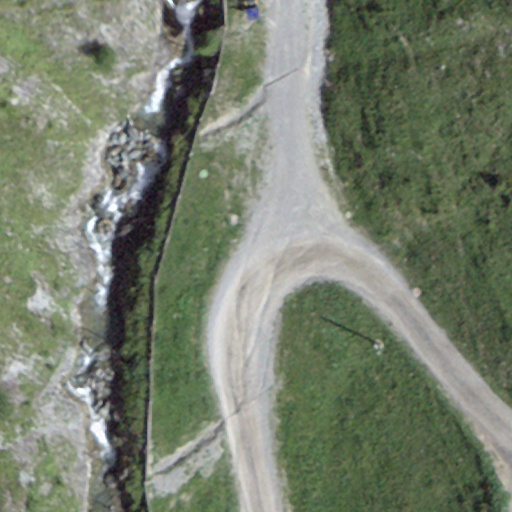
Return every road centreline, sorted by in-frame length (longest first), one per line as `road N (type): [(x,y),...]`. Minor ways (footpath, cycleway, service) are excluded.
road 1 (track): [(291,243),(511,451)]
road 2 (track): [(256,511),(227,343),(291,243)]
road 3 (track): [(291,243),(267,0)]
